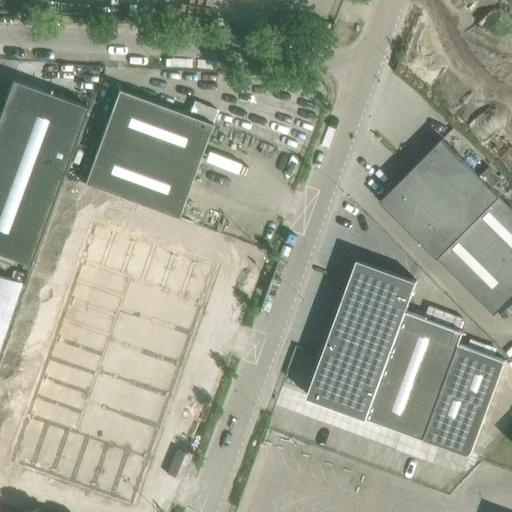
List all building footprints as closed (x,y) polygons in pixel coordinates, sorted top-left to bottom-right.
[(13,79),(0,112),(0,253),(30,264),(88,106),(13,79)] [(118,89),(84,183),(178,217),(212,123),(118,89)] [(411,169),(511,269),(511,206),(442,138),(411,169)] [(496,315),(511,298),(511,269),(411,169),(380,200),(496,315)] [(95,221),(82,259),(101,266),(115,228),(95,221)] [(115,228),(101,266),(121,273),(135,236),(115,228)] [(135,236),(121,273),(130,276),(141,281),(155,243),(135,236)] [(155,243),(141,281),(161,288),(175,250),(155,243)] [(175,250),(161,288),(181,295),(195,258),(175,250)] [(195,258),(181,295),(201,302),(215,265),(195,258)] [(82,259),(74,278),(123,296),(130,276),(121,273),(101,266),(82,259)] [(464,331),(406,310),(417,281),(359,259),(308,396),(367,417),(367,418),(424,439),(426,434),(472,451),(507,356),(461,339),(464,331)] [(0,347),(22,283),(0,275),(0,347)] [(123,296),(119,307),(190,333),(201,302),(181,295),(161,288),(141,281),(130,276),(123,296)] [(74,278),(67,297),(116,315),(119,307),(123,296),(74,278)] [(67,297),(60,316),(109,334),(116,315),(67,297)] [(109,334),(107,338),(178,364),(190,333),(119,307),(116,315),(109,334)] [(60,316),(53,336),(102,353),(107,338),(109,334),(60,316)] [(53,336),(46,355),(95,373),(96,369),(102,353),(53,336)] [(102,353),(96,369),(167,395),(178,364),(107,338),(102,353)] [(46,355),(39,374),(88,392),(95,373),(46,355)] [(88,392),(85,400),(156,426),(167,395),(96,369),(95,373),(88,392)] [(39,374),(32,394),(81,411),(85,400),(88,392),(39,374)] [(32,394),(25,413),(45,420),(65,427),(73,430),(81,411),(32,394)] [(81,411),(73,430),(85,435),(105,442),(125,449),(144,456),(156,426),(85,400),(81,411)] [(25,413),(9,458),(29,465),(45,420),(25,413)] [(45,420),(29,465),(48,472),(65,427),(45,420)] [(65,427),(48,472),(57,475),(68,480),(85,435),(73,430),(65,427)] [(85,435),(68,480),(88,487),(105,442),(85,435)] [(105,442),(88,487),(108,494),(125,449),(105,442)] [(125,449),(108,494),(128,501),(144,456),(125,449)]
